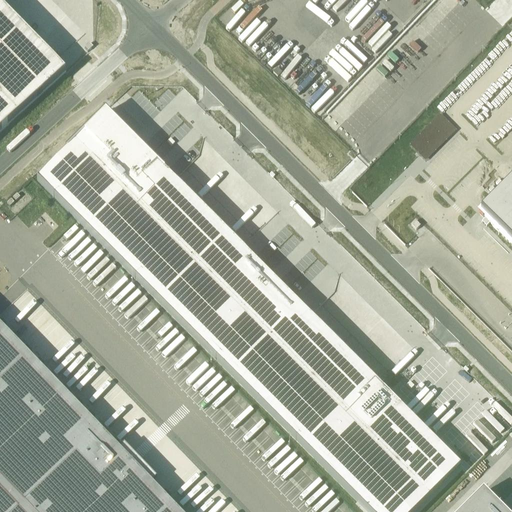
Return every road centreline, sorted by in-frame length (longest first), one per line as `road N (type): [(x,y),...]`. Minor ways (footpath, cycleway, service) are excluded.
road 1 (unclassified): [(511,386),(151,27)]
road 2 (tertiary): [(0,167),(151,27)]
